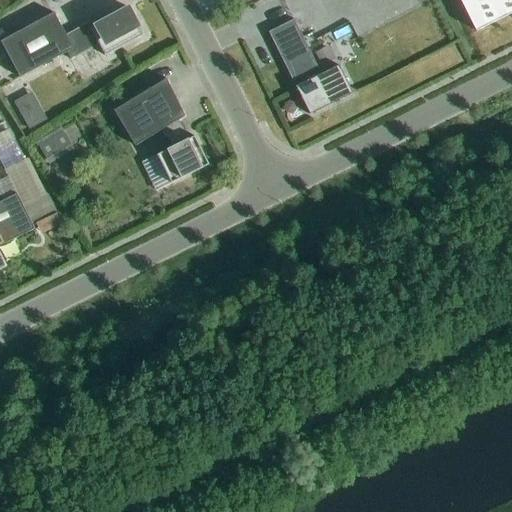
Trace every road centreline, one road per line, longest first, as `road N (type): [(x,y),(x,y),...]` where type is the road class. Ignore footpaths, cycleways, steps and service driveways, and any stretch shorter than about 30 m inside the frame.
road 1 (residential): [(0,327),(276,192)]
road 2 (residential): [(276,192),(511,75)]
road 3 (residential): [(276,192),(180,0)]
